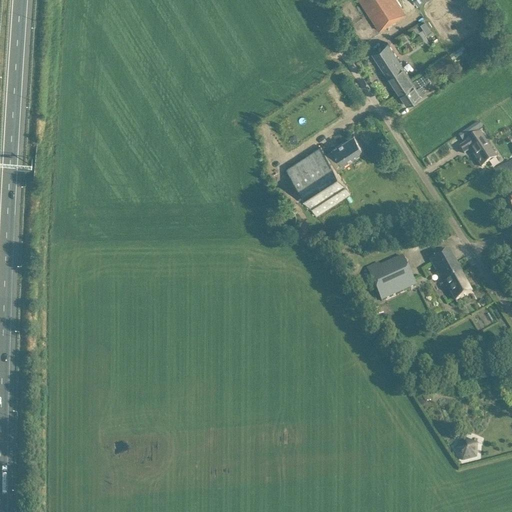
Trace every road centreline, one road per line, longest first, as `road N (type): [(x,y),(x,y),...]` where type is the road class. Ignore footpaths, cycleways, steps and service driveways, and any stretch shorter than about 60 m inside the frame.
road 1 (motorway): [(0,441),(19,0)]
road 2 (residential): [(345,54),(511,317)]
